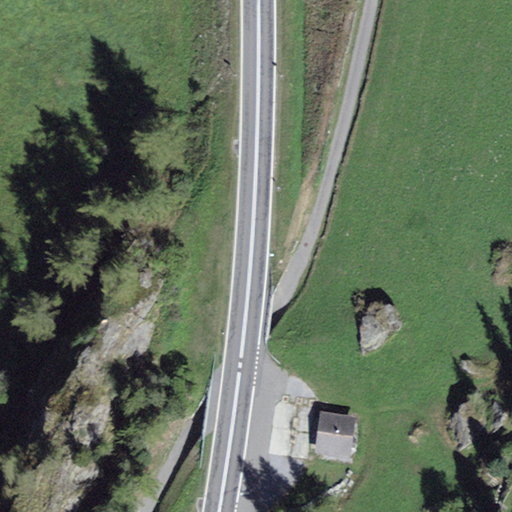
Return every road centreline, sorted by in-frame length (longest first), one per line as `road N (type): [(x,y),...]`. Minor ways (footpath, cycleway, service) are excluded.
road 1 (residential): [(151,511),(275,315),(317,221),(371,0)]
road 2 (primary): [(220,511),(242,359),(258,0)]
